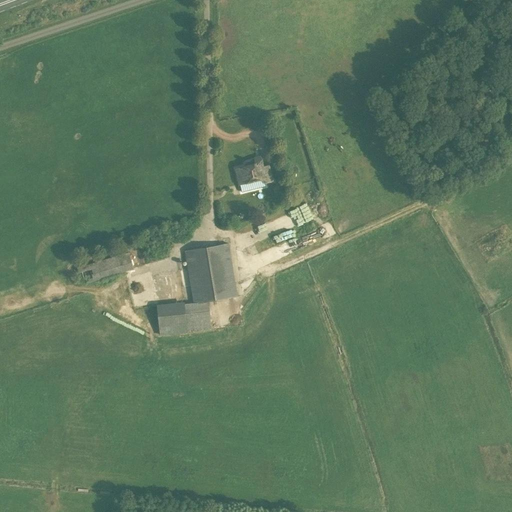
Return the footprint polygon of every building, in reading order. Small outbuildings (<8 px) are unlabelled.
[(263,167),(261,159),(244,163),(245,167),(236,169),(239,185),(264,179),(265,182),(273,180),(269,166),(263,167)] [(268,262),(293,255),(289,242),(264,249),(268,262)] [(217,245),(184,251),(193,302),(193,304),(208,302),(238,297),(228,243),(217,245)] [(82,285),(134,269),(129,252),(77,268),(82,285)] [(184,302),(156,305),(160,335),(187,333),(187,332),(187,331),(184,303),(184,302)]
